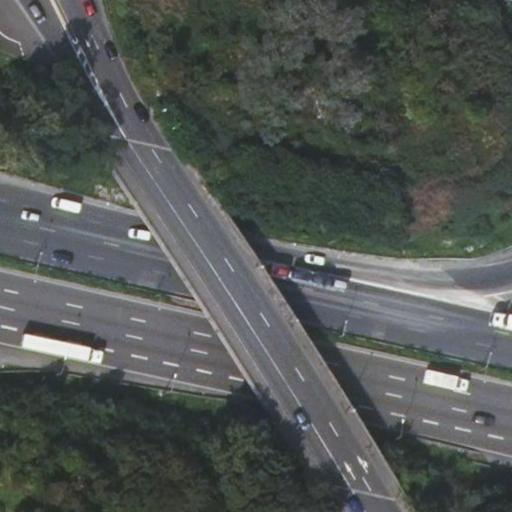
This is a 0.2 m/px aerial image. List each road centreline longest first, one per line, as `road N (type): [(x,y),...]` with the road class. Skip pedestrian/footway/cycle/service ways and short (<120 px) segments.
road 1 (trunk): [(0,300),(511,416)]
road 2 (secondary): [(131,142),(368,511)]
road 3 (trunk): [(312,289),(0,217)]
road 4 (trunk): [(511,336),(312,289)]
road 5 (trunk): [(511,267),(445,281),(368,273),(312,289)]
road 6 (secondary): [(34,0),(131,142)]
road 7 (secondary): [(131,142),(125,104),(83,15)]
